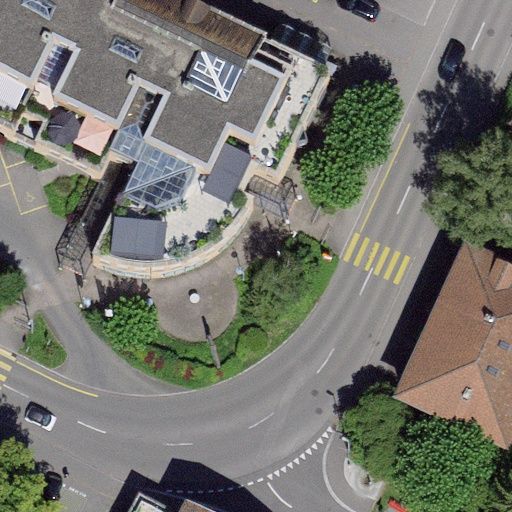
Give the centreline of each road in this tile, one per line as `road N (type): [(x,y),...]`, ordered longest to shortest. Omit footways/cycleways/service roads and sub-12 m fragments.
road 1 (residential): [(243,431),(290,405),(331,359),(500,0)]
road 2 (residential): [(0,382),(81,423),(147,442),(208,442),(243,431)]
